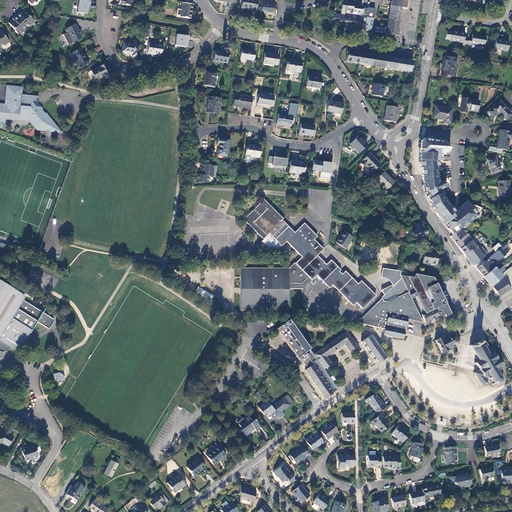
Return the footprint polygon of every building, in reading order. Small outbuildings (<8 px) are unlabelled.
[(88,2),(79,0),(78,0),(77,12),(75,12),(74,15),(84,17),(84,14),(87,14),(88,2)] [(242,0),(241,8),(256,11),(257,0),(242,0)] [(261,0),(260,12),(273,14),(274,4),(271,0),(261,0)] [(390,0),(390,6),(407,9),(408,0),(390,0)] [(193,5),(182,3),(180,17),(190,19),(193,5)] [(358,28),(361,28),(362,22),(365,23),(363,29),(370,30),(373,9),(367,8),(367,9),(364,9),(353,7),(353,5),(346,4),(346,5),(342,5),(341,10),(345,11),(344,16),(333,14),(333,19),(339,20),(338,22),(341,23),(341,25),(345,26),(346,24),(358,26),(358,28)] [(390,6),(388,20),(399,21),(401,9),(407,10),(407,9),(390,6)] [(15,16),(25,28),(28,25),(29,26),(34,22),(30,18),(24,11),(20,13),(21,14),(20,15),(19,14),(18,13),(15,16)] [(25,28),(15,16),(12,19),(13,21),(12,21),(11,21),(8,23),(14,31),(17,35),(22,31),(21,30),(25,28)] [(376,26),(375,32),(397,35),(399,21),(388,20),(386,28),(376,26)] [(81,38),(75,24),(65,29),(72,43),(81,38)] [(0,46),(2,45),(3,46),(8,42),(5,38),(0,31),(0,46)] [(462,45),(466,46),(466,45),(468,39),(464,38),(464,33),(451,31),(446,31),(445,39),(450,40),(450,41),(463,43),(462,45)] [(471,39),(468,38),(468,39),(466,45),(470,46),(471,44),(484,46),(486,36),(472,34),(471,39)] [(187,37),(177,35),(175,45),(186,47),(187,37)] [(509,42),(495,39),(494,49),(507,51),(509,42)] [(139,46),(123,43),(122,52),(132,54),(132,56),(137,57),(139,46)] [(162,45),(149,43),(148,53),(160,56),(162,45)] [(81,48),(70,53),(72,59),(73,58),(79,68),(89,63),(84,53),(83,53),(81,48)] [(226,63),(229,49),(224,48),(223,52),(214,51),(213,61),(226,63)] [(254,51),(242,50),(240,58),(253,60),(254,51)] [(345,61),(359,63),(361,53),(347,51),(345,61)] [(278,55),(264,53),(263,63),(276,65),(278,55)] [(359,63),(371,65),(373,55),(361,53),(359,63)] [(371,65),(384,67),(385,57),(373,55),(371,65)] [(384,67),(396,69),(398,59),(385,57),(384,67)] [(441,74),(453,76),(456,59),(444,57),(441,74)] [(300,62),(287,59),(284,74),(289,75),(290,71),(299,73),(300,62)] [(412,62),(398,59),(396,69),(410,72),(412,62)] [(105,64),(91,71),(95,80),(105,75),(107,77),(111,75),(105,64)] [(213,88),(216,73),(205,71),(203,86),(213,88)] [(321,79),(307,76),(306,86),(320,89),(321,79)] [(383,86),(373,84),(371,95),(382,97),(382,96),(383,91),(383,86)] [(31,103),(36,99),(39,97),(20,95),(21,87),(7,86),(5,104),(0,103),(0,121),(5,122),(5,118),(29,121),(29,118),(38,129),(41,129),(41,131),(47,132),(47,130),(55,131),(56,128),(45,114),(42,110),(40,107),(34,107),(31,103)] [(232,106),(250,109),(252,97),(234,94),(232,106)] [(273,96),(258,94),(257,105),(271,107),(273,96)] [(217,114),(220,99),(209,97),(207,107),(206,107),(206,112),(217,114)] [(477,112),(479,101),(463,98),(460,111),(466,112),(466,110),(477,112)] [(40,107),(42,110),(43,109),(36,99),(31,103),(34,107),(40,107)] [(343,104),(328,101),(326,111),(340,115),(343,104)] [(505,120),(511,114),(499,101),(487,112),(491,116),(496,112),(498,113),(505,120)] [(398,108),(386,106),(384,121),(395,123),(398,108)] [(449,124),(452,109),(435,106),(433,118),(443,120),(443,122),(449,124)] [(46,113),(45,114),(56,128),(55,131),(47,130),(47,132),(63,133),(46,113)] [(292,117),(278,114),(276,124),(291,126),(292,117)] [(29,118),(29,121),(37,131),(41,131),(41,129),(38,129),(29,118)] [(314,126),(300,124),(299,134),(312,136),(314,126)] [(511,132),(500,131),(496,148),(507,150),(509,139),(511,139),(511,132)] [(367,145),(358,136),(349,144),(359,154),(367,145)] [(227,157),(229,140),(218,138),(217,145),(217,146),(216,156),(227,157)] [(438,159),(439,155),(439,154),(440,154),(441,142),(425,139),(421,142),(420,160),(423,185),(425,185),(425,188),(424,189),(424,193),(431,207),(452,234),(460,228),(462,227),(478,215),(480,208),(473,205),(474,205),(471,201),(470,202),(473,206),(471,207),(467,201),(458,209),(457,212),(454,212),(454,211),(449,205),(444,199),(440,190),(446,187),(443,182),(438,182),(436,169),(437,169),(436,163),(438,163),(438,161),(440,161),(441,159),(438,159)] [(439,154),(439,155),(443,155),(449,149),(443,143),(441,142),(440,154),(439,154)] [(260,147),(246,144),(245,156),(259,158),(260,147)] [(282,156),(268,154),(267,164),(281,166),(282,156)] [(380,164),(369,154),(359,163),(364,167),(365,166),(372,172),(380,164)] [(500,171),(495,157),(486,160),(491,174),(500,171)] [(305,163),(290,160),(288,173),(304,175),(305,163)] [(327,163),(313,161),(311,170),(325,172),(327,163)] [(216,166),(201,164),(199,175),(196,175),(195,183),(208,182),(208,176),(215,177),(216,166)] [(394,182),(383,172),(376,179),(386,190),(394,182)] [(499,197),(509,197),(509,181),(498,181),(498,187),(499,187),(499,197)] [(301,257),(295,263),(311,280),(316,275),(329,288),(332,285),(348,301),(351,298),(356,302),(362,309),(375,296),(361,281),(358,284),(345,271),(342,274),(339,272),(340,270),(331,260),(326,265),(324,267),(314,257),(316,255),(317,256),(323,249),(314,240),(317,236),(304,223),(294,233),(282,220),(283,219),(263,200),(243,219),(263,239),(269,234),(275,240),(281,233),(288,239),(286,242),(301,257)] [(427,234),(422,222),(411,227),(412,228),(405,230),(407,233),(408,233),(411,240),(427,234)] [(403,237),(404,230),(383,226),(382,229),(385,230),(384,234),(403,237)] [(452,234),(450,236),(455,243),(465,235),(460,228),(452,234)] [(343,232),(336,243),(345,249),(352,238),(343,232)] [(273,254),(286,242),(288,239),(281,233),(275,240),(269,234),(263,239),(260,242),(273,254)] [(465,235),(455,243),(459,249),(472,240),(473,238),(467,234),(465,235)] [(477,239),(473,242),(483,256),(488,253),(487,251),(488,250),(484,244),(482,245),(479,242),(480,241),(478,238),(477,239)] [(473,242),(472,240),(459,249),(472,266),(473,265),(482,259),(484,257),(483,256),(473,242)] [(495,251),(501,247),(498,243),(492,248),(495,251)] [(501,248),(484,262),(476,269),(483,277),(494,268),(496,266),(495,265),(497,263),(496,261),(500,258),(500,259),(508,252),(505,248),(503,250),(502,250),(501,248)] [(438,254),(424,252),(422,263),(430,264),(430,266),(436,266),(438,254)] [(326,265),(317,256),(316,255),(314,257),(324,267),(326,265)] [(484,262),(482,259),(473,265),(476,269),(484,262)] [(294,262),(287,270),(242,270),(242,309),(287,309),(287,289),(303,289),(311,280),(295,263),(294,262)] [(503,277),(492,287),(494,291),(495,296),(502,292),(503,293),(511,288),(511,265),(500,275),(503,277)] [(483,277),(487,282),(491,282),(497,277),(497,275),(495,273),(497,271),(494,268),(483,277)] [(499,273),(497,271),(495,273),(497,275),(497,277),(491,282),(487,282),(491,285),(492,287),(503,277),(500,275),(499,273)] [(400,278),(408,293),(410,298),(415,296),(423,314),(421,315),(425,323),(440,316),(438,314),(443,312),(444,315),(450,312),(436,282),(433,278),(431,279),(430,277),(414,274),(413,278),(399,275),(400,278)] [(381,297),(381,298),(383,301),(383,302),(387,303),(398,297),(398,298),(400,297),(400,296),(403,294),(404,295),(408,293),(400,278),(381,297)] [(0,281),(0,351),(2,353),(3,353),(5,352),(7,351),(9,349),(10,348),(18,352),(29,335),(37,322),(48,329),(51,326),(52,324),(54,320),(22,300),(24,297),(0,281)] [(211,300),(214,295),(199,287),(196,292),(211,300)] [(416,318),(417,318),(417,317),(418,316),(418,314),(418,313),(410,298),(408,293),(404,295),(403,294),(400,296),(400,297),(398,298),(398,297),(387,303),(383,302),(383,301),(381,298),(373,306),(373,307),(367,313),(362,317),(361,319),(361,321),(362,322),(363,324),(364,325),(384,329),(383,334),(403,339),(404,333),(407,319),(407,318),(412,319),(413,319),(414,319),(415,319),(416,318)] [(417,317),(417,318),(416,318),(415,319),(414,319),(413,319),(412,319),(407,318),(407,319),(422,323),(418,313),(418,314),(418,316),(417,317)] [(289,320),(276,329),(278,332),(292,323),(289,320)] [(278,332),(296,358),(310,349),(292,323),(278,332)] [(305,370),(325,399),(333,393),(330,389),(335,386),(324,370),(331,365),(326,357),(344,345),(349,352),(357,346),(346,332),(314,354),(310,349),(296,358),(299,361),(301,360),(305,365),(310,361),(313,365),(307,369),(305,370)] [(450,335),(449,334),(435,341),(442,353),(454,347),(448,336),(450,335)] [(361,342),(376,364),(386,357),(371,335),(361,342)] [(481,386),(488,383),(487,382),(489,381),(488,380),(490,379),(491,379),(493,383),(493,384),(494,384),(496,384),(497,385),(498,385),(498,384),(500,383),(501,384),(502,382),(501,382),(501,379),(502,379),(502,378),(501,378),(499,373),(499,372),(498,372),(497,370),(498,371),(501,369),(500,366),(501,365),(501,364),(500,365),(497,359),(497,358),(496,358),(493,353),(493,352),(492,351),(492,353),(489,355),(485,348),(487,346),(485,343),(482,343),(481,341),(482,339),(480,339),(480,341),(478,342),(478,341),(476,341),(477,343),(474,344),(474,343),(473,344),(473,345),(471,346),(470,346),(469,346),(471,347),(479,361),(475,363),(474,362),(474,363),(475,363),(478,369),(477,370),(478,370),(473,373),(481,386)] [(375,393),(365,400),(367,403),(369,402),(377,413),(386,407),(381,400),(380,400),(375,393)] [(272,419),(290,405),(293,402),(287,395),(271,407),(267,401),(258,407),(264,415),(267,413),(272,419)] [(350,423),(354,423),(354,412),(341,412),(341,422),(349,422),(350,423)] [(382,412),(371,421),(374,425),(376,425),(381,432),(389,425),(383,418),(385,416),(382,412)] [(243,418),(237,423),(242,429),(240,431),(244,435),(253,428),(255,431),(260,427),(254,420),(252,421),(248,415),(243,419),(243,418)] [(329,436),(337,430),(331,423),(323,429),(323,428),(319,430),(326,440),(330,437),(329,436)] [(399,424),(391,434),(395,437),(396,436),(403,441),(409,433),(403,428),(403,427),(399,424)] [(12,432),(13,429),(7,426),(3,432),(0,433),(0,444),(3,443),(5,444),(8,446),(11,442),(10,442),(12,437),(11,436),(13,433),(12,432)] [(320,444),(324,442),(316,431),(312,435),(313,436),(306,441),(312,449),(320,443),(320,444)] [(76,444),(69,440),(60,453),(68,457),(76,444)] [(422,443),(411,442),(411,447),(412,447),(412,450),(410,455),(415,458),(414,460),(418,462),(421,452),(422,443)] [(309,454),(302,444),(296,449),(290,453),(290,454),(293,458),(293,459),(295,462),(301,458),(302,458),(304,457),(305,457),(309,454)] [(26,449),(22,451),(25,461),(29,459),(32,460),(37,459),(38,456),(37,455),(42,453),(39,447),(35,448),(34,445),(26,448),(26,449)] [(500,457),(497,445),(488,447),(488,446),(483,447),(486,457),(495,455),(496,458),(500,457)] [(217,447),(206,456),(213,465),(217,461),(218,462),(224,456),(217,447)] [(455,447),(445,448),(445,458),(445,464),(456,463),(455,451),(456,451),(455,447)] [(381,455),(375,455),(375,451),(369,452),(369,455),(368,455),(368,466),(376,466),(376,468),(381,468),(381,455)] [(349,467),(355,467),(354,454),(349,454),(337,454),(337,461),(338,461),(338,467),(344,467),(344,466),(349,466),(349,467)] [(111,477),(121,459),(113,456),(104,474),(111,477)] [(399,456),(383,456),(383,467),(394,467),(394,469),(400,469),(399,456)] [(198,459),(186,468),(192,476),(204,468),(198,459)] [(292,476),(282,463),(272,471),(276,476),(278,476),(282,482),(287,479),(288,480),(291,477),(292,476)] [(70,475),(56,467),(51,476),(56,479),(55,480),(58,482),(56,483),(62,487),(70,475)] [(505,482),(511,481),(511,467),(505,467),(505,471),(501,471),(501,478),(505,478),(505,482)] [(493,477),(491,468),(484,469),(480,470),(482,479),(493,477)] [(98,483),(103,475),(98,471),(93,480),(98,483)] [(459,475),(454,477),(453,476),(449,477),(450,481),(453,481),(455,482),(455,484),(456,488),(462,487),(465,486),(465,487),(471,486),(468,474),(463,474),(463,475),(459,476),(459,475)] [(178,475),(167,483),(173,492),(180,487),(181,488),(185,485),(178,475)] [(152,479),(146,483),(150,488),(156,484),(152,479)] [(74,487),(71,485),(64,495),(70,499),(71,498),(76,501),(80,494),(79,494),(81,492),(85,487),(77,482),(74,487)] [(301,502),(309,495),(304,488),(305,487),(302,483),(291,492),(294,495),(296,495),(301,502)] [(428,497),(440,495),(438,485),(433,486),(434,486),(426,488),(428,497)] [(252,502),(256,490),(251,489),(241,487),(238,494),(241,495),(240,499),(252,502)] [(118,491),(112,497),(115,500),(121,494),(118,491)] [(411,504),(424,501),(422,491),(409,494),(411,504)] [(161,492),(148,501),(154,509),(159,505),(161,508),(168,502),(161,492)] [(322,496),(318,493),(312,502),(322,509),(328,500),(325,498),(322,496)] [(393,508),(405,505),(403,495),(398,496),(398,497),(391,498),(393,508)] [(383,511),(388,511),(385,498),(381,499),(381,500),(372,502),(373,506),(372,507),(373,511),(383,510),(383,511)] [(237,511),(238,511),(229,499),(226,502),(227,503),(220,508),(222,511),(237,511)] [(95,511),(107,511),(108,510),(101,505),(100,505),(94,500),(89,507),(95,511)] [(345,504),(335,500),(330,511),(341,511),(343,509),(344,509),(345,504)]
